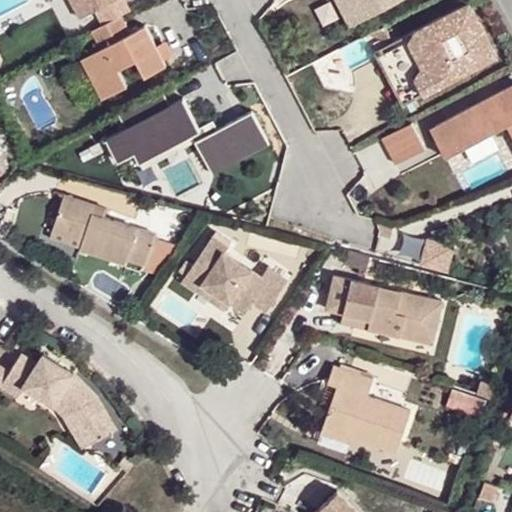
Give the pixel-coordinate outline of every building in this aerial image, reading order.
[(132,7),(128,0),(75,0),(83,15),(98,7),(105,21),(121,13),(132,7)] [(362,0),(340,0),(352,22),(369,13),(362,0)] [(362,0),(369,13),(394,0),(362,0)] [(470,0),(466,0),(375,49),(404,103),(499,52),(470,0)] [(144,75),(165,64),(151,37),(137,44),(121,13),(105,21),(91,28),(100,46),(80,57),(100,97),(126,84),(117,68),(135,58),(144,75)] [(386,23),(370,31),(388,36),(392,35),(386,23)] [(511,82),(429,126),(446,156),(506,124),(511,134),(511,82)] [(169,101),(163,89),(118,112),(126,126),(107,135),(117,156),(135,146),(141,158),(201,126),(184,94),(169,101)] [(271,143),(254,109),(195,140),(213,174),(271,143)] [(426,146),(412,120),(382,136),(395,162),(426,146)] [(495,150),(440,175),(450,196),(504,172),(495,150)] [(106,205),(63,191),(51,227),(104,244),(101,252),(100,254),(128,262),(131,255),(146,260),(155,235),(156,229),(104,213),(106,205)] [(49,234),(101,252),(104,244),(51,227),(49,234)] [(231,246),(215,234),(185,280),(201,292),(209,279),(219,287),(217,292),(232,302),(247,313),(254,302),(267,310),(290,277),(272,264),(264,276),(227,251),(231,246)] [(162,237),(155,235),(146,260),(144,268),(153,271),(162,237)] [(449,296),(340,271),(331,306),(347,309),(378,316),(375,326),(439,341),(449,296)] [(226,309),(232,302),(217,292),(219,287),(209,279),(201,292),(226,309)] [(345,319),(375,326),(378,316),(347,309),(345,319)] [(0,388),(5,379),(24,391),(30,381),(55,397),(68,411),(80,404),(98,435),(120,425),(103,390),(79,366),(65,356),(62,363),(46,353),(42,357),(26,345),(14,364),(0,355),(0,388)] [(62,363),(65,356),(50,347),(46,353),(62,363)] [(374,373),(335,359),(330,374),(340,379),(332,397),(323,421),(352,432),(397,449),(414,403),(371,388),(374,373)] [(321,394),(332,397),(340,379),(330,374),(321,394)] [(446,408),(479,415),(483,398),(450,391),(446,408)] [(80,404),(68,411),(83,444),(98,435),(80,404)] [(347,446),(352,432),(323,421),(317,435),(347,446)] [(119,464),(126,470),(134,461),(125,454),(119,464)] [(359,511),(360,511),(332,481),(304,507),(308,511),(359,511)]
